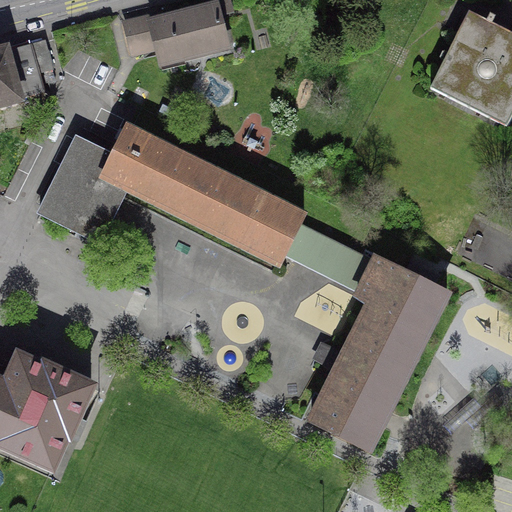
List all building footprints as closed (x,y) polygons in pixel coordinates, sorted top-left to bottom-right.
[(149,16),(121,23),(130,58),(157,51),(161,69),(233,51),(221,4),(151,21),(149,16)] [(511,34),(471,15),(435,90),(511,126),(511,34)] [(0,52),(0,105),(44,93),(39,74),(53,70),(45,42),(6,53),(5,51),(0,52)] [(303,218),(127,130),(113,158),(77,140),(41,213),(79,232),(105,178),(118,185),(130,191),(280,265),(284,257),(299,226),(303,218)] [(130,191),(105,178),(79,232),(103,245),(130,191)] [(375,264),(299,226),(284,257),(360,294),(375,264)] [(377,260),(375,264),(360,294),(358,298),(370,306),(345,357),(331,350),(324,364),(338,371),(312,422),(369,450),(446,295),(377,260)] [(0,447),(52,470),(66,437),(68,438),(91,388),(43,366),(42,368),(19,357),(6,386),(0,383),(0,447)]
